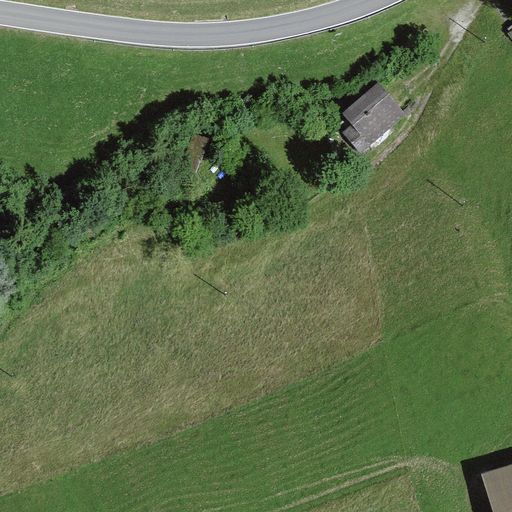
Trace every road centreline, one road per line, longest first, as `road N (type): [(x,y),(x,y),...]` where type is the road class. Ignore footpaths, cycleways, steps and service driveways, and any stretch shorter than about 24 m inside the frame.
road 1 (tertiary): [(0,12),(224,34),(372,0)]
road 2 (track): [(315,216),(417,122),(482,0)]
